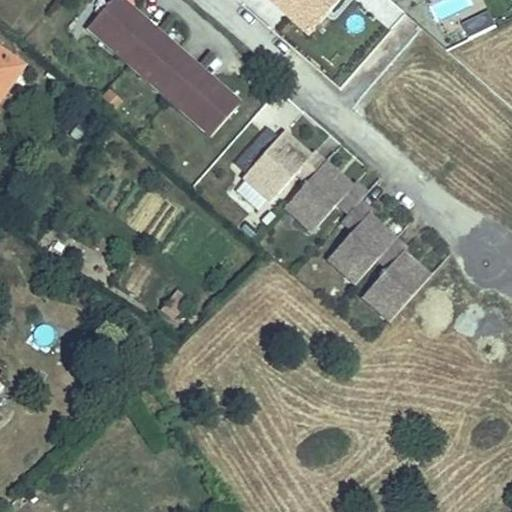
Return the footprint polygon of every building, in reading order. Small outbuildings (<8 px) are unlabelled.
[(24,40),(49,11),(35,0),(34,0),(10,28),(24,40)] [(117,56),(143,26),(113,0),(112,0),(87,29),(117,56)] [(269,0),(310,36),(341,0),(317,0),(302,19),(285,4),(280,0),(269,0)] [(302,19),(317,0),(287,0),(288,1),(285,4),(302,19)] [(464,24),(470,37),(495,27),(489,14),(464,24)] [(128,65),(154,36),(143,26),(117,56),(128,65)] [(158,92),(184,62),(154,36),(128,65),(158,92)] [(12,83),(21,69),(0,53),(0,90),(7,80),(12,83)] [(170,101),(196,72),(184,62),(158,92),(170,101)] [(180,111),(206,81),(196,72),(170,101),(180,111)] [(0,99),(12,83),(7,80),(0,90),(0,99)] [(211,137),(237,108),(206,81),(180,111),(211,137)] [(120,102),(110,92),(103,99),(113,109),(120,102)] [(309,158),(282,134),(277,140),(304,164),(309,158)] [(319,170),(324,164),(313,154),(309,158),(304,164),(277,140),(242,180),(270,204),(295,175),(306,184),(319,170)] [(351,188),(324,164),(319,170),(346,193),(351,188)] [(199,177),(189,167),(183,175),(193,185),(199,177)] [(360,202),(366,195),(354,184),(351,188),(346,193),(319,170),(306,184),(283,209),(311,234),(336,205),(348,215),(360,202)] [(377,261),(390,246),(363,222),(368,216),(372,213),(360,202),(348,215),(341,222),(353,232),(327,261),(354,286),(377,261)] [(395,240),(368,216),(363,222),(390,246),(395,240)] [(389,323),(424,284),(398,260),(403,254),(406,250),(395,240),(390,246),(377,261),(387,270),(361,299),(389,323)] [(429,278),(403,254),(398,260),(424,284),(429,278)] [(177,317),(187,304),(175,294),(164,307),(177,317)] [(161,342),(150,332),(139,344),(150,354),(161,342)]
